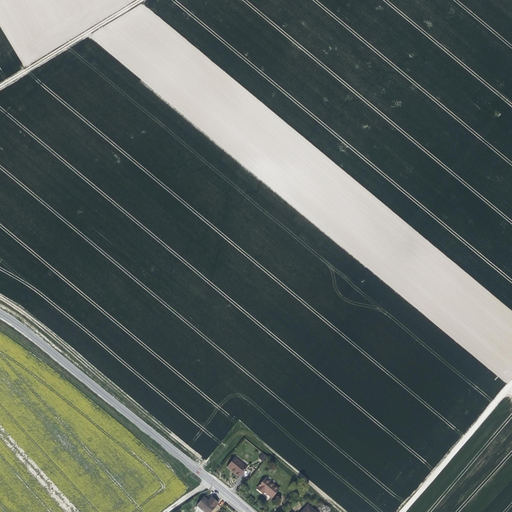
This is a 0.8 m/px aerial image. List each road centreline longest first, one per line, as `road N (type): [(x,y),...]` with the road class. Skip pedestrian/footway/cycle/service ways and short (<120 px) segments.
road 1 (tertiary): [(244,511),(0,313)]
road 2 (track): [(207,466),(0,298)]
road 3 (track): [(200,475),(242,429),(339,511)]
road 4 (track): [(400,511),(511,383)]
road 5 (track): [(142,0),(0,87)]
